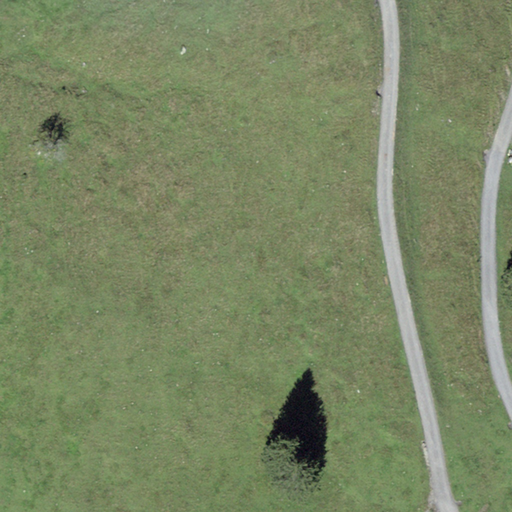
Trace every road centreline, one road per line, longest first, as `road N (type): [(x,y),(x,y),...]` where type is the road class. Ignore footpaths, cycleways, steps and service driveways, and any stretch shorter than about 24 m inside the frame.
road 1 (unclassified): [(448,511),(389,262),(377,172),(387,89),(381,0)]
road 2 (unclassified): [(511,121),(489,222),(487,299),(511,405)]
